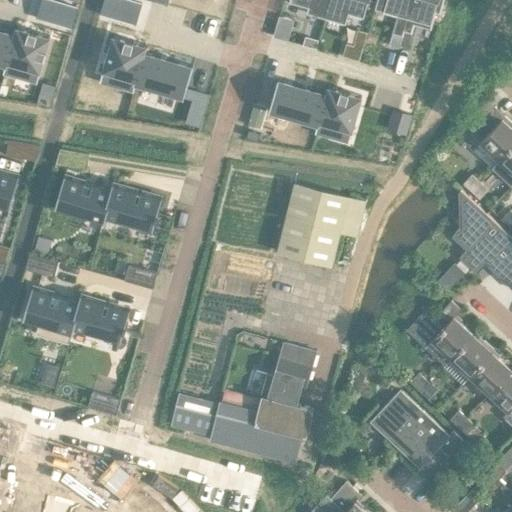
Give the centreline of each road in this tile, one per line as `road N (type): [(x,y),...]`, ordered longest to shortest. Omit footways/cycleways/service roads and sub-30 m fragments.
road 1 (residential): [(239,57),(129,446)]
road 2 (residential): [(412,87),(244,39)]
